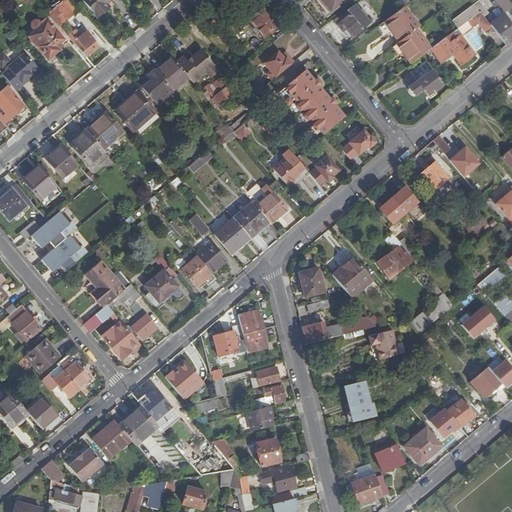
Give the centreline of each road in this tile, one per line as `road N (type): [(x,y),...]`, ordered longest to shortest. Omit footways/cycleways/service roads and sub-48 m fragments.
road 1 (residential): [(338,511),(270,260)]
road 2 (residential): [(190,0),(0,162)]
road 3 (residential): [(122,388),(270,260)]
road 4 (residential): [(283,0),(403,145)]
road 5 (residential): [(122,388),(0,247)]
road 6 (residential): [(403,145),(270,260)]
road 7 (residential): [(0,492),(122,388)]
road 8 (residential): [(403,511),(511,417)]
road 9 (residential): [(511,55),(403,145)]
